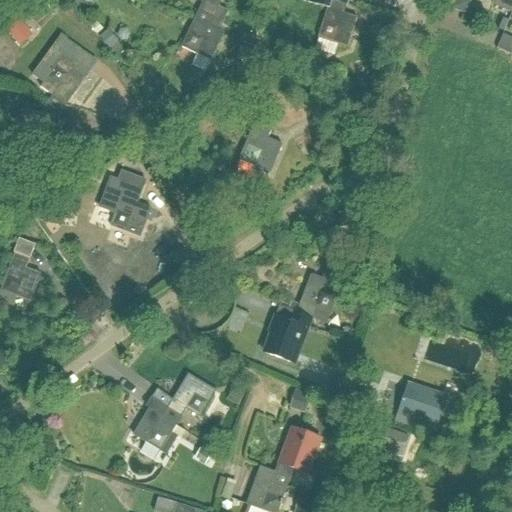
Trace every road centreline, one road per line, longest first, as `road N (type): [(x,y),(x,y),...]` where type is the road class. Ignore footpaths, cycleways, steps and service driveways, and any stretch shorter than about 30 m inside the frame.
road 1 (unclassified): [(0,421),(380,148),(425,0)]
road 2 (unknown): [(380,148),(272,58)]
